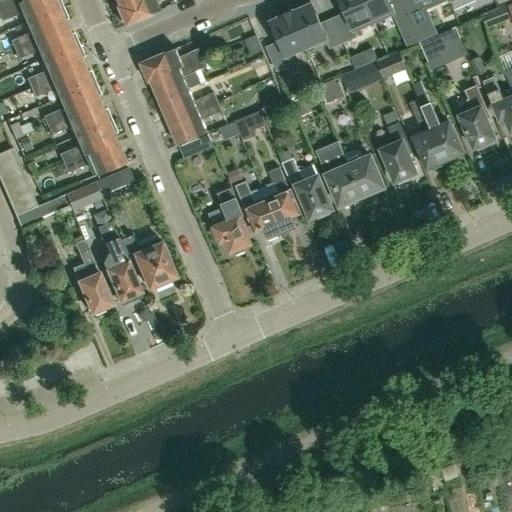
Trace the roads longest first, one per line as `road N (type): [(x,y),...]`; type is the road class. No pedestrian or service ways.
road 1 (residential): [(157,511),(511,355)]
road 2 (residential): [(234,335),(109,49)]
road 3 (residential): [(234,335),(511,215)]
road 4 (residential): [(0,432),(49,420),(234,335)]
road 5 (residential): [(109,49),(225,0)]
